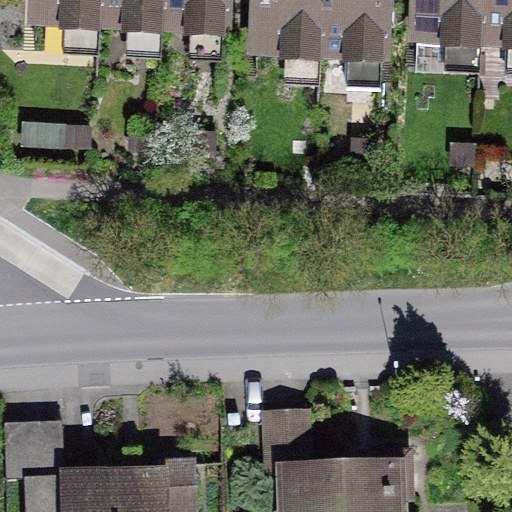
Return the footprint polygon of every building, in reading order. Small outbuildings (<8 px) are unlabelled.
[(224,0),(38,0),(38,28),(223,34),(224,0)] [(387,0),(257,0),(257,63),(388,63),(387,0)] [(511,0),(418,0),(417,44),(511,46),(511,0)] [(402,511),(402,470),(311,470),(311,417),(264,417),(264,481),(277,481),(277,511),(402,511)] [(166,511),(166,477),(57,479),(57,511),(166,511)]
